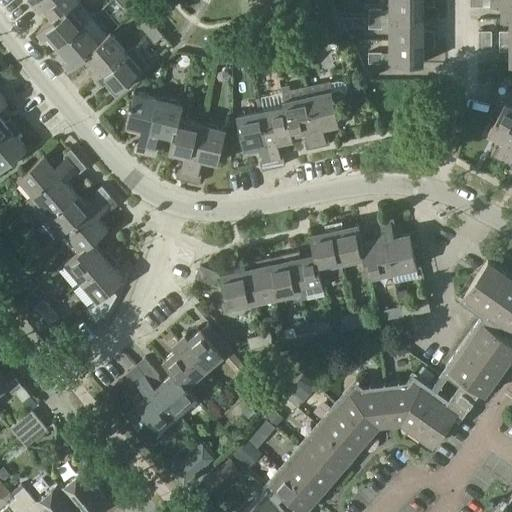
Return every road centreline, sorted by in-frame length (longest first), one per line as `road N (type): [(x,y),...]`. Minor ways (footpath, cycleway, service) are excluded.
road 1 (residential): [(434,190),(372,189),(234,213),(175,209)]
road 2 (residential): [(175,209),(128,176),(0,21)]
road 3 (residential): [(52,395),(120,338),(150,289),(175,209)]
road 4 (residential): [(434,190),(457,107),(450,0)]
road 5 (unknown): [(467,207),(441,229),(434,252),(447,313),(408,328)]
road 6 (residential): [(52,395),(142,507),(137,511)]
